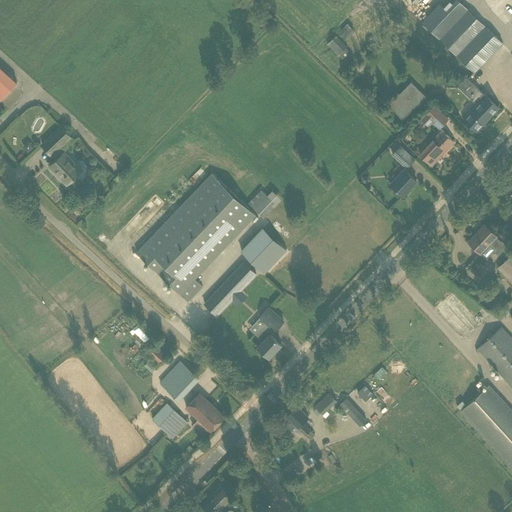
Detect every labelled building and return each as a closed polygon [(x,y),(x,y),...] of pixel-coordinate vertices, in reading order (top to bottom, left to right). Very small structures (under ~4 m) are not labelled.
[(23,0),(0,27),(0,50),(9,58),(59,0),(23,0)] [(0,0),(0,9),(8,0),(0,0)] [(37,84),(106,6),(99,0),(75,0),(17,66),(37,84)] [(455,0),(446,10),(440,4),(422,22),(474,72),(502,43),(457,0),(455,0)] [(337,35),(328,44),(339,56),(348,47),(337,35)] [(107,131),(168,63),(148,44),(78,122),(95,138),(91,142),(102,152),(106,148),(114,155),(128,140),(139,150),(195,88),(175,70),(114,137),(107,131)] [(17,82),(0,65),(0,99),(1,100),(17,82)] [(463,118),(469,123),(476,130),(498,107),(486,95),(485,96),(478,89),(479,89),(467,78),(458,86),(474,102),(476,100),(479,102),(463,118)] [(426,96),(411,81),(388,105),(402,119),(415,106),(418,108),(426,101),(423,99),(426,96)] [(448,119),(440,111),(442,110),(434,103),(421,117),(428,125),(432,120),(439,127),(448,119)] [(71,137),(61,126),(42,145),(51,154),(52,154),(57,159),(50,166),(67,184),(82,170),(65,151),(61,146),(71,137)] [(419,152),(424,157),(431,164),(453,141),(441,129),(419,152)] [(415,159),(399,145),(391,154),(407,168),(415,159)] [(390,184),(395,188),(402,195),(416,180),(404,169),(390,184)] [(211,173),(136,252),(188,301),(202,286),(195,279),(256,215),(211,173)] [(263,218),(276,204),(261,189),(248,203),(263,218)] [(468,241),(475,248),(485,258),(494,250),(498,254),(507,245),(502,241),(501,241),(495,236),(496,235),(485,224),(468,241)] [(265,273),(287,249),(263,226),(240,250),(265,273)] [(511,254),(497,268),(511,283),(511,254)] [(243,263),(208,299),(201,307),(212,318),(254,274),(243,263)] [(264,322),(256,331),(264,339),(257,346),(269,357),(281,344),(270,334),(272,332),(276,328),(283,320),(268,307),(261,314),(259,317),(259,318),(264,322)] [(511,336),(501,324),(475,346),(511,388),(511,336)] [(213,328),(211,337),(218,338),(220,329),(213,328)] [(159,361),(164,355),(155,346),(149,352),(159,361)] [(159,382),(178,400),(199,378),(180,360),(159,382)] [(324,382),(310,395),(316,401),(329,389),(324,382)] [(364,384),(356,390),(363,400),(372,394),(364,384)] [(511,410),(488,385),(460,410),(511,467),(511,410)] [(224,416),(199,392),(186,406),(211,430),(224,416)] [(315,407),(321,414),(336,400),(329,393),(315,407)] [(346,398),(339,404),(352,418),(359,426),(366,420),(359,412),(346,398)] [(187,422),(166,403),(152,418),(172,437),(187,422)] [(308,417),(296,405),(285,416),(290,420),(287,423),(287,427),(291,430),(293,430),(297,427),(310,439),(314,435),(302,423),(308,417)] [(217,511),(233,511),(234,511),(232,510),(230,509),(228,510),(227,511),(222,507),(232,497),(220,486),(209,498),(220,509),(217,511)] [(209,498),(196,510),(198,511),(217,511),(220,509),(209,498)]
